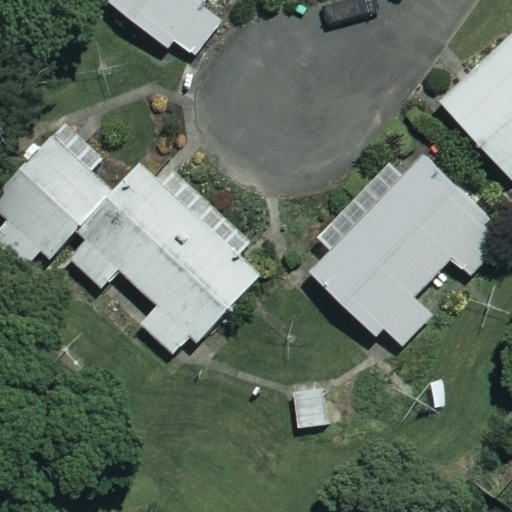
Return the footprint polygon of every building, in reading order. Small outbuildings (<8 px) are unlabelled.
[(110,0),(173,48),(180,39),(201,56),(232,15),(212,0),(110,0)] [(511,38),(445,101),(511,174),(511,38)] [(254,244),(151,156),(121,191),(99,172),(109,161),(68,125),(35,164),(52,179),(1,238),(47,278),(68,253),(108,287),(123,270),(162,303),(144,324),(179,354),(193,337),(202,345),(262,275),(242,258),(254,244)] [(491,226),(497,220),(414,141),(322,237),(337,250),(315,273),(381,337),(390,328),(407,345),(438,313),(419,295),(454,259),(474,277),(507,242),(491,226)] [(330,376),(292,380),(297,431),(335,427),(330,376)]
